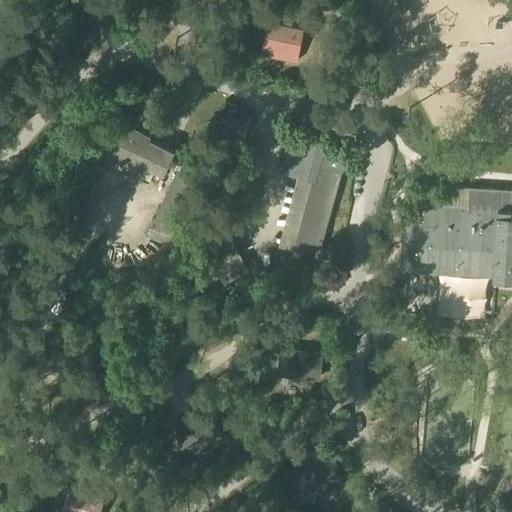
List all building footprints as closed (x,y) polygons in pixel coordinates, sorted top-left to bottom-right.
[(262,55),(299,63),(306,28),(269,21),(262,55)] [(227,118),(250,126),(253,118),(230,110),(227,118)] [(106,156),(133,168),(134,163),(164,177),(175,152),(150,140),(152,136),(120,122),(106,156)] [(300,229),(325,235),(349,148),(311,138),(300,178),(313,181),(300,229)] [(455,206),(435,205),(425,204),(424,222),(404,221),(401,269),(494,275),(494,278),(511,278),(511,214),(511,215),(511,191),(511,189),(470,187),(469,207),(455,206)] [(435,205),(455,206),(456,198),(435,197),(435,205)] [(200,256),(213,286),(246,272),(234,242),(200,256)] [(280,374),(319,378),(322,353),(282,348),(280,374)] [(177,422),(181,447),(220,440),(216,415),(177,422)] [(297,474),(306,498),(343,484),(334,460),(297,474)] [(61,511),(98,511),(104,495),(71,487),(61,511)]
